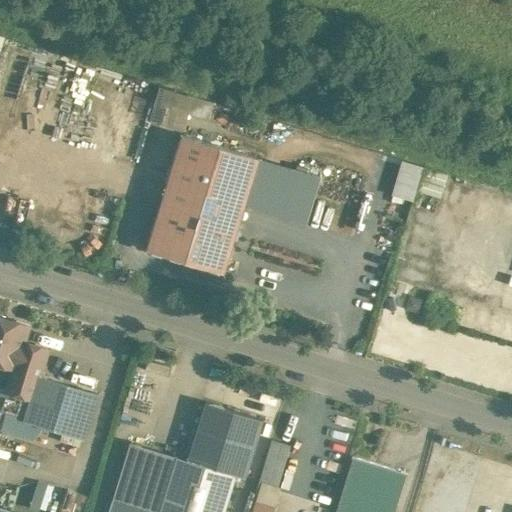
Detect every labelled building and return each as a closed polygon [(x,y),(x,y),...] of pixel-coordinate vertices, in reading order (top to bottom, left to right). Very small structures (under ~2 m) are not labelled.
[(214,102),(191,95),(186,110),(210,117),(214,102)] [(260,157),(183,134),(148,249),(225,272),(246,204),(260,157)] [(318,175),(260,157),(246,204),(304,222),(318,175)] [(403,160),(390,203),(410,209),(423,166),(403,160)] [(29,325),(0,316),(0,362),(15,367),(8,390),(32,397),(39,374),(40,375),(48,349),(25,342),(29,325)] [(40,375),(39,374),(32,397),(25,419),(85,438),(99,393),(40,375)] [(264,419),(206,401),(189,459),(237,474),(246,477),(264,419)] [(131,441),(114,499),(156,511),(160,511),(178,455),(131,441)] [(224,511),(237,474),(189,459),(178,455),(160,511),(224,511)] [(395,511),(407,473),(354,456),(336,511),(395,511)] [(274,511),(281,490),(260,482),(250,511),(274,511)] [(71,511),(77,492),(68,489),(61,511),(71,511)] [(83,511),(89,496),(77,492),(71,511),(83,511)] [(109,511),(156,511),(114,499),(109,511)]
